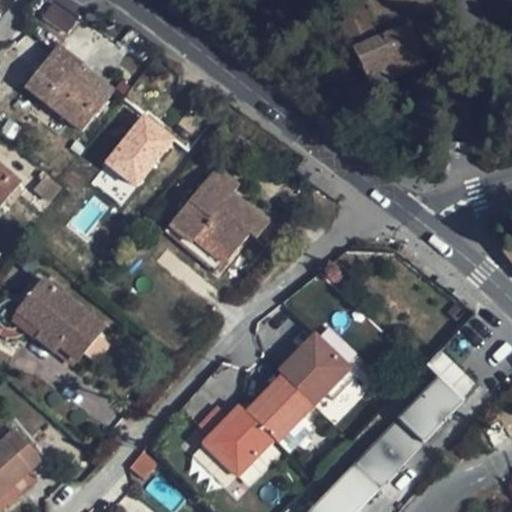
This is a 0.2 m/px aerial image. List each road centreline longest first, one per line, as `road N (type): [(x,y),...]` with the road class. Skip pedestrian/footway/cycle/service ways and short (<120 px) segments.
road 1 (secondary): [(146,0),(403,210)]
road 2 (secondary): [(403,210),(511,305)]
